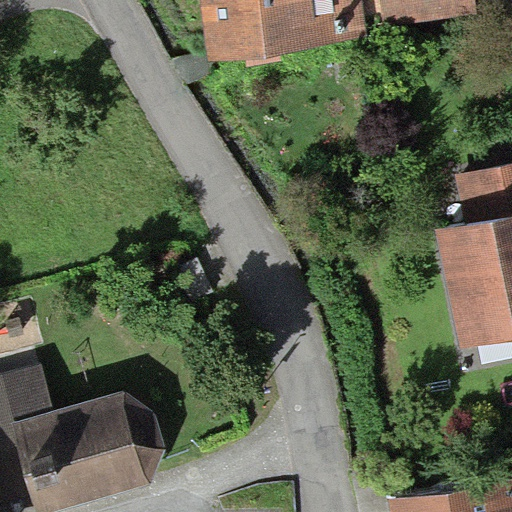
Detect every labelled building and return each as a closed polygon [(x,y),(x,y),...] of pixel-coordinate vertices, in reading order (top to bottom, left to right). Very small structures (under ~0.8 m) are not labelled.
[(203,0),(208,36),(358,17),(356,0),(203,0)] [(462,0),(380,0),(382,9),(463,1),(462,0)] [(511,160),(449,173),(458,215),(511,203),(511,160)] [(441,218),(464,331),(511,320),(511,203),(458,215),(441,218)] [(39,360),(0,371),(0,431),(20,426),(40,498),(142,469),(163,434),(153,399),(117,385),(51,404),(39,360)] [(511,511),(511,477),(395,499),(397,511),(511,511)]
